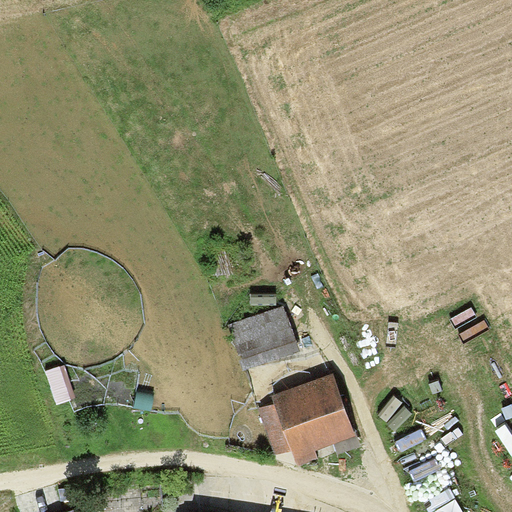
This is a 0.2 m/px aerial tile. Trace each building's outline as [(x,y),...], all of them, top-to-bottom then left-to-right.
[(283,303),(228,323),(243,366),(298,346),(283,303)] [(66,360),(46,367),(59,401),(78,394),(66,360)] [(333,366),(272,390),(276,399),(257,406),(274,449),(293,442),(300,459),(317,452),(314,444),(357,427),(333,366)] [(411,460),(418,477),(442,467),(435,450),(411,460)] [(467,511),(454,485),(430,496),(438,511),(467,511)]
